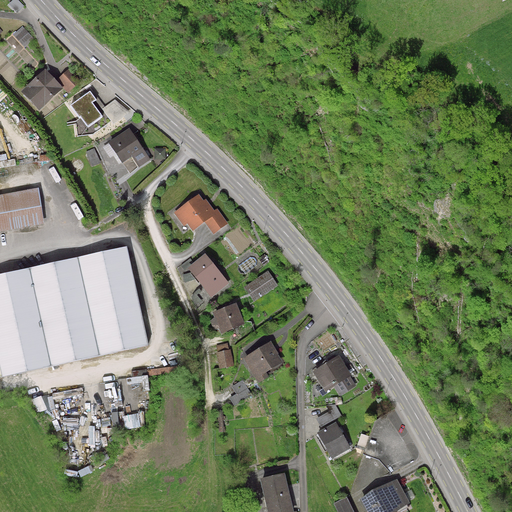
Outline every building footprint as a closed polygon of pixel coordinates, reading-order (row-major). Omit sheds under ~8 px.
[(34,38),(23,25),(14,34),(24,46),(34,38)] [(71,68),(58,80),(69,92),(82,81),(71,68)] [(61,86),(45,69),(22,90),(39,107),(61,86)] [(95,98),(90,90),(72,104),(88,124),(102,114),(92,101),(95,98)] [(149,158),(130,128),(110,140),(123,160),(132,154),(139,164),(149,158)] [(101,162),(95,148),(87,151),(93,165),(101,162)] [(0,231),(42,222),(35,190),(0,197),(0,231)] [(204,200),(199,194),(176,211),(184,222),(188,219),(194,227),(206,218),(215,230),(227,221),(217,208),(215,210),(207,198),(204,200)] [(124,248),(0,275),(0,352),(5,372),(145,341),(124,248)] [(228,281),(205,254),(190,266),(212,294),(228,281)] [(276,283),(269,271),(247,285),(255,297),(276,283)] [(243,321),(236,303),(215,311),(222,330),(243,321)] [(281,359),(270,342),(247,356),(258,374),(281,359)] [(350,373),(339,355),(315,370),(327,388),(350,373)] [(252,394),(243,380),(227,390),(236,404),(252,394)] [(336,407),(316,418),(321,428),(341,417),(336,407)] [(348,448),(335,424),(318,433),(332,457),(348,448)] [(284,473),(263,478),(270,511),(284,511),(293,510),(284,473)] [(388,511),(409,500),(397,479),(362,498),(369,511),(388,511)]
